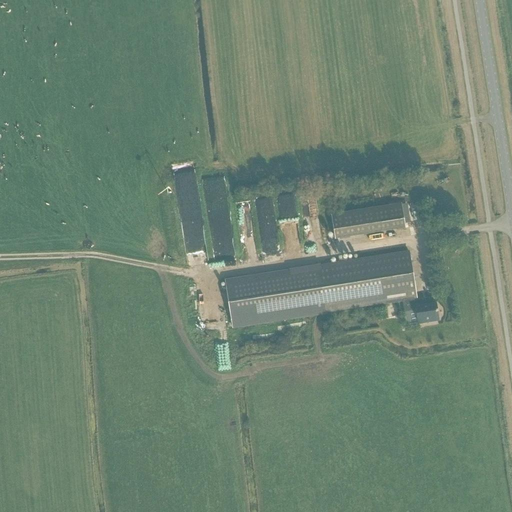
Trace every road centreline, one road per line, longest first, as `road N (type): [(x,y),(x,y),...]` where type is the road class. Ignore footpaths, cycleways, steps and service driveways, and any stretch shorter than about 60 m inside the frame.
road 1 (track): [(235,271),(189,274),(92,255),(0,258)]
road 2 (tertiary): [(511,209),(479,0)]
